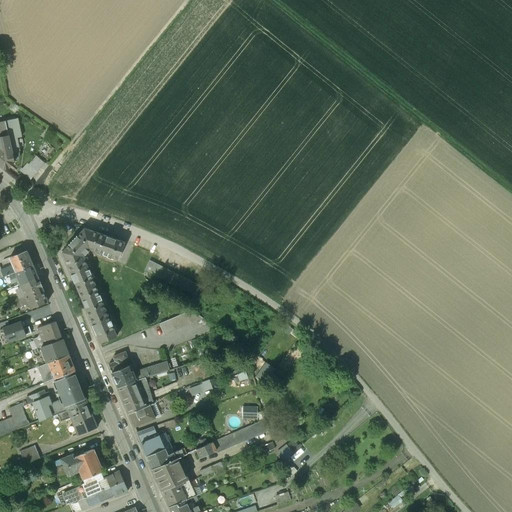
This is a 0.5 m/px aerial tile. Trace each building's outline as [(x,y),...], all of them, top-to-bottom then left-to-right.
[(5,121),(0,122),(0,136),(8,135),(7,131),(5,121)] [(12,130),(7,131),(8,135),(9,139),(21,136),(20,128),(12,130)] [(8,135),(0,136),(0,138),(2,146),(0,146),(0,165),(3,168),(4,169),(8,168),(14,161),(9,139),(8,135)] [(37,155),(29,165),(38,172),(46,162),(37,155)] [(84,227),(76,235),(69,243),(62,252),(95,332),(96,332),(100,343),(106,340),(106,341),(112,339),(112,338),(117,336),(113,325),(112,325),(110,319),(102,299),(101,299),(91,273),(89,269),(83,256),(89,249),(103,254),(108,256),(118,259),(125,242),(115,238),(107,235),(84,227)] [(27,250),(10,257),(13,266),(15,271),(33,265),(27,250)] [(206,288),(149,260),(144,270),(201,298),(206,288)] [(33,265),(15,271),(17,276),(20,284),(38,277),(33,265)] [(13,266),(7,268),(9,274),(15,271),(13,266)] [(1,270),(1,272),(3,276),(9,274),(7,268),(1,270)] [(9,274),(3,276),(6,283),(13,280),(17,276),(15,271),(9,274)] [(38,277),(20,284),(23,291),(25,296),(42,289),(38,277)] [(42,289),(25,296),(27,301),(30,308),(48,302),(42,289)] [(21,291),(6,298),(8,303),(13,301),(25,296),(23,291),(21,291)] [(25,296),(13,301),(15,308),(26,303),(27,301),(25,296)] [(193,309),(160,323),(165,333),(204,316),(193,309)] [(24,328),(29,326),(35,324),(32,318),(21,322),(24,328)] [(0,329),(10,326),(8,320),(0,323),(0,329)] [(55,321),(38,328),(44,345),(62,339),(55,321)] [(24,328),(21,322),(10,326),(0,329),(0,333),(3,343),(31,333),(29,326),(24,328)] [(44,345),(41,347),(47,363),(48,363),(68,355),(62,339),(44,345)] [(125,351),(113,356),(115,362),(109,364),(118,386),(134,380),(137,379),(134,373),(131,366),(130,364),(125,351)] [(68,355),(48,363),(55,378),(75,370),(68,355)] [(267,361),(261,371),(272,377),(278,367),(267,361)] [(167,362),(158,364),(161,372),(170,369),(167,362)] [(158,364),(147,368),(149,375),(161,372),(158,364)] [(147,368),(137,371),(138,372),(134,373),(137,379),(149,375),(147,368)] [(48,392),(44,393),(42,390),(26,397),(29,404),(33,402),(41,420),(68,409),(67,408),(86,400),(75,370),(55,378),(63,399),(52,403),(48,392)] [(134,380),(118,386),(126,406),(142,400),(134,380)] [(195,394),(205,390),(202,382),(192,387),(195,394)] [(86,400),(68,408),(68,409),(71,416),(72,415),(76,423),(74,424),(78,434),(97,427),(86,400)] [(142,400),(126,406),(129,413),(145,406),(142,400)] [(26,401),(9,408),(13,417),(18,429),(29,424),(22,406),(27,404),(26,401)] [(145,406),(129,413),(134,426),(154,418),(149,405),(145,406)] [(71,416),(68,409),(58,413),(61,420),(71,416)] [(13,417),(0,421),(0,436),(18,429),(13,417)] [(266,419),(212,442),(216,451),(218,455),(270,433),(266,419)] [(292,437),(276,451),(284,460),(300,446),(292,437)] [(272,440),(262,444),(264,449),(267,448),(268,451),(275,447),(272,440)] [(212,442),(196,449),(200,458),(216,451),(212,442)] [(35,445),(20,451),(22,457),(18,459),(21,465),(40,458),(35,445)] [(184,447),(173,452),(175,458),(177,457),(187,453),(184,447)] [(86,451),(75,456),(73,453),(52,462),(54,466),(56,471),(57,475),(58,478),(59,479),(79,470),(83,478),(100,471),(102,470),(92,448),(86,451)] [(173,452),(167,454),(165,448),(147,455),(152,468),(175,458),(173,452)] [(175,458),(152,468),(163,490),(188,480),(177,457),(175,458)] [(206,468),(195,473),(197,479),(208,474),(206,468)] [(100,471),(83,478),(85,484),(63,494),(68,504),(77,500),(90,495),(93,494),(123,481),(119,471),(105,477),(106,477),(104,478),(100,471)] [(411,472),(401,480),(407,487),(417,479),(411,472)] [(163,490),(162,490),(169,506),(186,500),(196,495),(201,494),(198,487),(192,490),(188,480),(163,490)] [(123,481),(93,494),(90,495),(77,500),(81,510),(128,490),(123,481)] [(344,511),(357,511),(383,493),(377,485),(344,511)] [(291,490),(278,493),(279,502),(292,499),(291,490)] [(196,495),(186,500),(188,504),(198,499),(197,497),(196,495)] [(186,500),(169,506),(171,511),(191,511),(190,509),(188,504),(186,500)]
